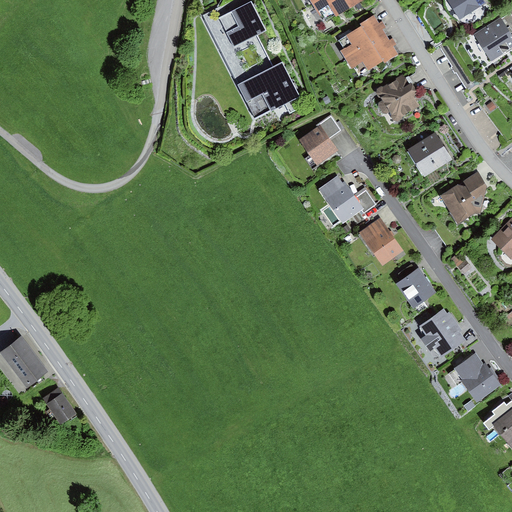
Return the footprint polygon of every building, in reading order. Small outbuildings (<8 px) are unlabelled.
[(310,0),(316,11),(326,5),(334,19),(362,3),(360,0),(310,0)] [(482,0),(449,0),(461,21),(486,7),(482,0)] [(251,4),(219,20),(233,49),(265,33),(251,4)] [(352,45),(342,51),(351,67),(363,60),(368,70),(396,54),(374,15),(357,25),(359,28),(346,35),(352,45)] [(511,37),(503,21),(475,37),(489,62),(511,48),(511,37)] [(284,64),(239,85),(254,118),(299,97),(284,64)] [(404,77),(376,92),(392,122),(419,107),(415,98),(418,96),(412,86),(409,87),(404,77)] [(333,120),(300,141),(316,166),(339,152),(331,138),(341,132),(333,120)] [(437,135),(409,150),(423,175),(450,159),(437,135)] [(479,173),(440,194),(456,224),(479,211),(487,188),(479,173)] [(340,174),(318,188),(342,223),(362,209),(365,213),(377,205),(367,190),(356,198),(340,174)] [(382,219),(360,233),(381,264),(403,250),(382,219)] [(511,220),(492,238),(510,259),(511,257),(511,220)] [(461,254),(454,261),(465,275),(473,268),(461,254)] [(420,268),(398,283),(413,306),(435,292),(420,268)] [(425,336),(421,339),(437,363),(468,342),(445,309),(419,326),(425,336)] [(47,371),(20,336),(0,351),(0,352),(26,387),(47,371)] [(477,353),(453,369),(475,400),(499,384),(477,353)] [(45,394),(48,399),(64,389),(61,384),(45,394)] [(60,391),(45,402),(60,424),(75,413),(60,391)] [(501,408),(488,418),(511,450),(511,449),(511,410),(506,415),(501,408)]
